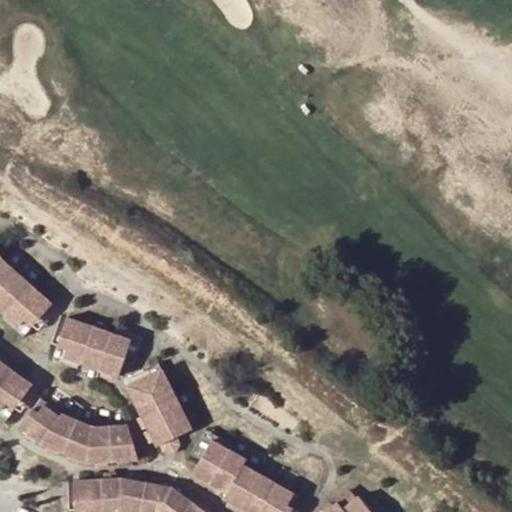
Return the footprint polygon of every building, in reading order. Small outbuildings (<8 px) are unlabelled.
[(0,298),(35,333),(63,304),(0,241),(0,298)] [(72,358),(128,376),(142,336),(68,312),(59,340),(76,346),(72,358)] [(176,367),(137,379),(158,446),(198,433),(176,367)] [(126,471),(140,436),(41,397),(27,432),(126,471)] [(258,511),(297,511),(310,492),(221,440),(199,477),(258,511)] [(338,487),(327,511),(394,511),(395,511),(338,487)]
